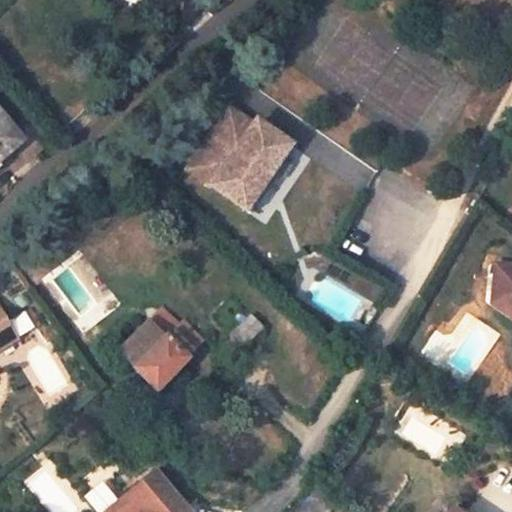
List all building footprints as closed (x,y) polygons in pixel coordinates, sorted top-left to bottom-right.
[(258,122),(232,104),(188,165),(250,210),(298,145),(261,118),(258,122)] [(0,155),(21,138),(0,112),(0,155)] [(511,145),(498,170),(511,178),(511,145)] [(511,265),(493,264),(491,292),(504,293),(511,298),(505,306),(511,310),(511,265)] [(504,293),(491,292),(490,303),(510,317),(511,314),(511,310),(505,306),(511,298),(504,293)] [(0,347),(18,337),(14,330),(0,306),(0,347)] [(116,352),(155,391),(168,377),(175,383),(184,375),(177,369),(189,357),(186,354),(201,340),(182,321),(178,326),(160,310),(116,352)] [(231,335),(243,347),(263,326),(251,315),(231,335)] [(159,469),(123,495),(127,501),(115,511),(181,511),(189,506),(159,469)] [(328,511),(337,501),(314,482),(287,511),(288,511),(328,511)]
